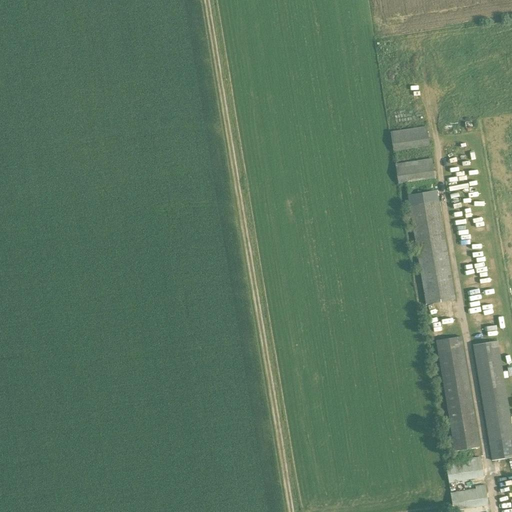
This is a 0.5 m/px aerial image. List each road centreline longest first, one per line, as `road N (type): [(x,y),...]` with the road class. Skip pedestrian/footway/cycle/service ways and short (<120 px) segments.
road 1 (track): [(290,511),(206,0)]
road 2 (unknown): [(495,511),(438,171)]
